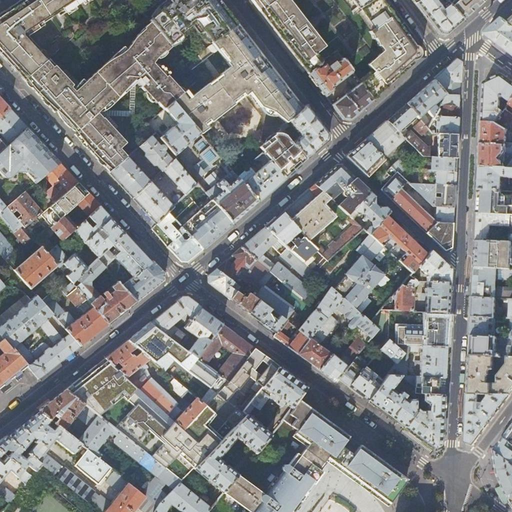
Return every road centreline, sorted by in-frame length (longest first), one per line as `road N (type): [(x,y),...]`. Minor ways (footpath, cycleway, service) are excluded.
road 1 (residential): [(453,480),(473,39)]
road 2 (residential): [(185,279),(453,480)]
road 3 (residential): [(0,75),(185,279)]
road 4 (tertiary): [(0,424),(185,279)]
road 5 (tertiary): [(185,279),(347,137)]
road 6 (residential): [(239,0),(347,137)]
road 7 (tertiary): [(347,137),(442,54)]
